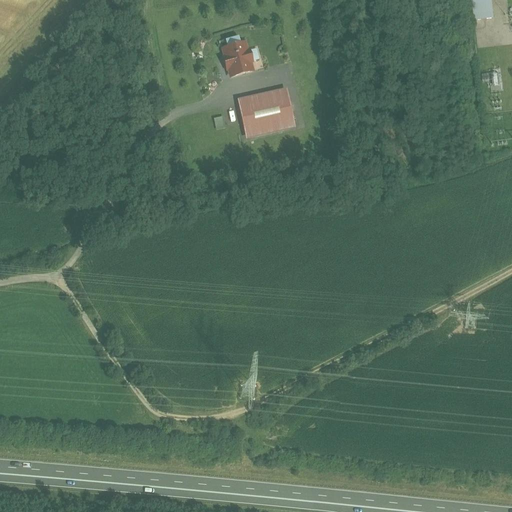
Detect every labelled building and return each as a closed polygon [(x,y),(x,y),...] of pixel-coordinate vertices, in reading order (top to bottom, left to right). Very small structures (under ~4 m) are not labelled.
[(491,0),(487,0),(474,1),(475,21),(493,20),(491,0)] [(245,44),(223,50),(226,59),(224,59),(227,71),(229,70),(231,78),(252,72),(250,63),(252,63),(249,52),(247,53),(245,44)] [(501,68),(489,70),(492,92),(504,91),(501,68)] [(289,98),(239,109),(245,132),(294,121),(289,98)] [(215,130),(224,129),(222,118),(213,119),(215,130)] [(172,190),(161,191),(163,207),(174,205),(172,190)]
